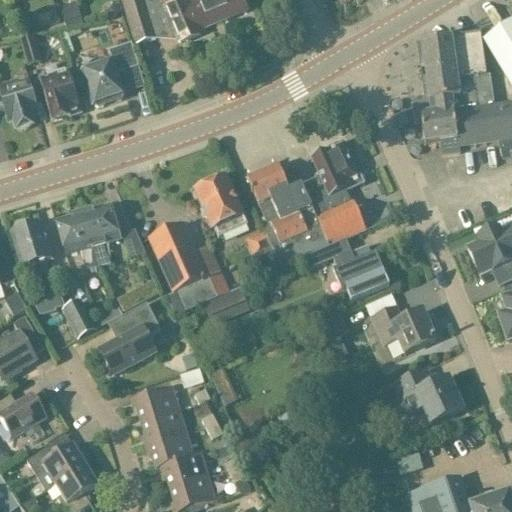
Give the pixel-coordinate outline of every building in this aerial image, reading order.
[(143,0),(123,0),(121,1),(135,47),(156,41),(143,0)] [(173,0),(163,4),(179,42),(180,44),(200,36),(198,30),(206,27),(207,28),(231,18),(247,11),(242,0),(206,0),(197,4),(195,0),(173,0)] [(114,7),(105,15),(112,22),(121,14),(114,7)] [(66,31),(83,26),(80,17),(64,22),(66,31)] [(32,20),(26,22),(29,31),(39,29),(37,23),(32,20)] [(511,29),(486,44),(511,87),(511,29)] [(436,115),(421,117),(422,128),(425,145),(440,143),(442,157),(460,155),(459,149),(498,143),(499,156),(501,156),(502,156),(502,159),(509,158),(509,155),(511,155),(511,154),(511,105),(494,108),(478,110),(474,84),(465,85),(464,80),(485,77),(479,35),(422,43),(430,103),(430,104),(435,103),(436,115)] [(20,43),(27,68),(42,63),(35,38),(20,43)] [(125,97),(124,95),(118,75),(136,69),(130,45),(110,52),(114,64),(81,75),(92,109),(93,108),(98,111),(122,103),(124,98),(125,97)] [(69,119),(68,115),(80,111),(69,73),(39,82),(52,124),(69,119)] [(31,127),(32,126),(32,125),(30,117),(37,116),(29,88),(21,90),(19,83),(0,88),(0,93),(1,96),(9,124),(13,122),(16,130),(19,131),(20,131),(23,131),(25,131),(26,130),(27,130),(29,128),(31,127)] [(302,189),(310,206),(327,197),(344,190),(346,194),(365,185),(360,175),(355,178),(343,150),(338,148),(312,161),(320,181),(302,189)] [(278,168),(247,181),(268,229),(263,230),(264,232),(280,269),(280,271),(329,248),(311,209),(310,206),(302,189),(289,194),(278,168)] [(247,227),(243,217),(226,180),(195,194),(212,231),(214,230),(218,240),(247,227)] [(311,209),(329,248),(365,232),(353,205),(351,206),(346,194),(344,190),(327,197),(310,206),(311,209)] [(98,268),(99,270),(111,267),(105,246),(123,241),(129,261),(145,256),(135,232),(119,237),(110,207),(83,215),(98,268)] [(86,274),(99,270),(98,268),(83,215),(56,223),(66,258),(80,253),(86,274)] [(175,319),(203,307),(230,295),(221,275),(209,249),(196,255),(183,226),(148,242),(173,297),(164,300),(175,319)] [(49,277),(46,264),(52,263),(42,228),(13,236),(23,271),(29,269),(33,281),(49,277)] [(498,288),(511,281),(511,228),(501,234),(499,229),(476,239),(478,244),(467,249),(480,278),(491,272),(498,288)] [(333,261),(337,271),(332,273),(340,292),(345,290),(350,303),(389,288),(375,256),(371,257),(367,247),(351,254),(345,241),(303,261),(308,272),(333,261)] [(0,289),(13,286),(3,250),(0,250),(0,289)] [(153,284),(118,302),(124,315),(159,296),(153,284)] [(212,328),(232,319),(228,309),(244,302),(240,292),(204,308),(212,328)] [(59,294),(34,302),(38,316),(64,308),(59,294)] [(18,295),(7,302),(17,317),(27,311),(18,295)] [(499,319),(507,344),(511,342),(511,299),(503,303),(504,305),(499,306),(503,318),(499,319)] [(93,324),(81,302),(61,313),(76,342),(123,318),(118,309),(93,324)] [(130,337),(117,344),(100,353),(113,378),(156,356),(147,339),(161,332),(147,306),(120,320),(130,337)] [(404,356),(435,343),(423,315),(404,323),(397,309),(370,321),(383,351),(398,343),(404,356)] [(0,381),(2,384),(20,374),(19,373),(36,363),(30,353),(40,347),(24,320),(13,327),(18,336),(0,346),(0,381)] [(341,320),(319,330),(326,346),(339,339),(348,335),(341,320)] [(180,392),(203,383),(198,369),(175,378),(180,392)] [(421,411),(429,428),(462,413),(448,382),(433,389),(426,373),(393,388),(406,418),(421,411)] [(133,403),(141,426),(179,414),(172,391),(133,403)] [(210,403),(210,402),(205,393),(194,398),(199,408),(210,403)] [(0,427),(3,426),(12,441),(45,421),(30,397),(16,406),(10,396),(0,402),(0,427)] [(141,426),(148,449),(186,437),(179,414),(141,426)] [(217,428),(212,418),(202,423),(207,433),(217,428)] [(217,428),(207,433),(212,443),(222,438),(217,428)] [(54,488),(84,469),(64,437),(48,447),(47,452),(26,464),(38,483),(47,478),(54,488)] [(155,473),(162,470),(194,460),(186,437),(148,449),(155,473)] [(162,470),(170,493),(207,481),(200,458),(194,460),(162,470)] [(241,471),(236,461),(225,467),(230,477),(241,471)] [(97,490),(84,469),(54,488),(60,499),(57,501),(63,511),(84,511),(91,508),(85,497),(97,490)] [(241,471),(230,477),(235,487),(246,481),(241,471)] [(189,511),(215,504),(207,481),(170,493),(175,511),(189,511)] [(511,511),(511,500),(511,499),(505,495),(468,507),(458,481),(406,499),(409,511),(511,511)] [(35,501),(20,509),(22,511),(36,511),(38,506),(35,501)] [(315,511),(347,511),(344,502),(315,510),(315,511)]
